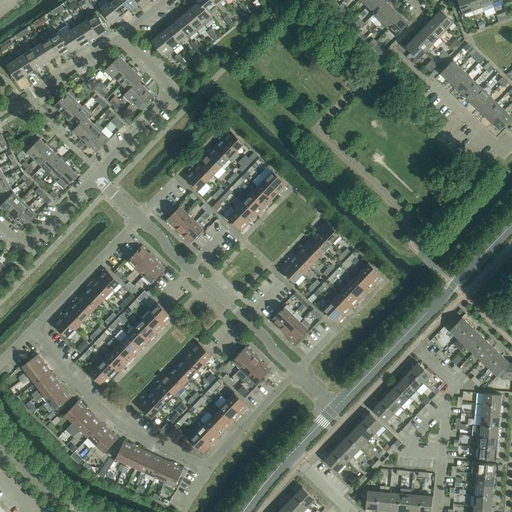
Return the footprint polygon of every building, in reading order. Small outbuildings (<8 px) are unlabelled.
[(117,12),(121,16),(128,10),(120,0),(107,0),(108,0),(109,2),(117,12)] [(136,3),(133,0),(120,0),(128,10),(136,3)] [(199,2),(212,18),(213,18),(210,14),(218,8),(216,6),(211,0),(197,0),(199,2)] [(375,14),(376,12),(386,2),(386,3),(388,1),(386,0),(373,0),(368,7),(374,13),(375,14)] [(473,10),(469,0),(457,0),(463,14),(473,10)] [(469,0),(473,10),(483,7),(479,0),(469,0)] [(112,23),(121,16),(117,12),(109,2),(101,9),(112,23)] [(192,8),(205,24),(212,18),(199,2),(192,8)] [(375,14),(374,13),(373,14),(381,22),(393,9),(386,3),(386,2),(376,12),(375,14)] [(183,15),(197,31),(205,24),(192,8),(183,15)] [(446,8),(443,11),(452,20),(454,19),(446,8)] [(388,29),(400,16),(393,9),(381,22),(388,29)] [(434,18),(446,30),(454,22),(441,10),(434,18)] [(86,18),(97,35),(106,30),(95,12),(86,18)] [(506,12),(496,15),(499,21),(508,18),(506,12)] [(176,21),(187,36),(189,37),(197,31),(183,15),(176,21)] [(400,16),(388,29),(396,36),(408,23),(400,16)] [(78,23),(89,41),(97,35),(86,18),(78,23)] [(427,25),(439,37),(446,30),(434,18),(427,25)] [(168,28),(179,42),(187,36),(176,21),(168,28)] [(71,31),(80,46),(89,41),(78,23),(69,29),(71,31)] [(420,32),(432,44),(439,37),(427,25),(420,32)] [(160,34),(172,48),(179,42),(168,28),(160,34)] [(69,48),(68,48),(71,52),(80,46),(71,31),(62,36),(69,48)] [(60,53),(68,48),(69,48),(62,36),(59,32),(50,37),(60,53)] [(412,39),(425,52),(432,44),(420,32),(412,39)] [(152,41),(163,55),(164,55),(165,57),(173,50),(172,48),(160,34),(152,41)] [(42,43),(52,58),(60,53),(50,37),(42,43)] [(425,52),(412,39),(405,47),(418,59),(425,52)] [(33,48),(43,64),(52,58),(42,43),(33,48)] [(25,54),(34,69),(43,64),(33,48),(25,54)] [(16,59),(26,75),(34,69),(25,54),(16,59)] [(119,56),(107,69),(105,71),(113,78),(115,77),(127,64),(119,56)] [(26,75),(16,59),(7,65),(17,80),(26,75)] [(448,80),(460,68),(453,60),(441,73),(448,80)] [(433,61),(426,68),(430,72),(437,65),(433,61)] [(127,64),(115,77),(122,84),(135,71),(127,64)] [(460,68),(448,80),(456,88),(468,75),(460,68)] [(135,71),(122,84),(120,86),(127,92),(129,90),(129,91),(139,81),(142,78),(135,71)] [(92,74),(86,78),(90,83),(96,80),(92,74)] [(468,75),(456,88),(463,95),(475,82),(468,75)] [(129,90),(127,92),(124,96),(131,103),(133,101),(146,88),(139,81),(129,91),(129,90)] [(475,82),(463,95),(470,102),(483,89),(475,82)] [(146,88),(133,101),(141,109),(154,95),(146,88)] [(483,89),(470,102),(478,109),(490,96),(483,89)] [(54,105),(62,113),(75,100),(76,98),(68,90),(54,105)] [(490,96),(478,109),(485,116),(497,103),(490,96)] [(82,107),(75,100),(62,113),(70,120),(82,107)] [(497,103),(485,116),(492,123),(505,110),(497,103)] [(70,120),(76,126),(77,127),(87,117),(90,114),(92,112),(84,105),(82,107),(70,120)] [(511,116),(505,110),(492,123),(500,130),(511,117),(511,116)] [(126,115),(123,118),(130,125),(133,122),(126,115)] [(120,129),(125,124),(116,116),(112,119),(111,121),(120,129)] [(73,130),(81,137),(94,124),(87,117),(77,127),(76,126),(73,130)] [(94,124),(81,137),(89,144),(101,131),(94,124)] [(222,138),(236,151),(244,143),(230,130),(222,138)] [(101,131),(89,144),(96,152),(109,138),(101,131)] [(35,159),(48,146),(40,138),(27,152),(35,159)] [(215,146),(229,159),(236,151),(222,138),(215,146)] [(48,146),(35,159),(42,166),(55,153),(48,146)] [(229,159),(215,146),(207,153),(221,167),(229,159)] [(55,153),(42,166),(49,174),(62,160),(55,153)] [(207,153),(200,161),(214,175),(221,167),(207,153)] [(62,160),(49,174),(57,181),(70,167),(62,160)] [(192,169),(207,183),(214,175),(200,161),(192,169)] [(26,168),(25,170),(29,174),(34,169),(29,165),(26,168)] [(70,167),(57,181),(64,188),(77,174),(70,167)] [(207,183),(192,169),(185,177),(192,184),(199,191),(207,183)] [(265,179),(279,193),(287,185),(273,171),(265,179)] [(12,191),(9,186),(10,186),(5,177),(0,179),(0,196),(1,198),(12,191)] [(257,187),(272,200),(279,193),(265,179),(257,187)] [(192,184),(190,186),(193,189),(194,190),(197,193),(198,191),(199,191),(192,184)] [(250,195),(264,208),(272,200),(257,187),(250,195)] [(9,213),(22,199),(14,192),(13,193),(12,191),(1,198),(4,203),(1,205),(9,213)] [(264,208),(250,195),(243,202),(257,216),(264,208)] [(29,206),(22,199),(9,213),(16,220),(29,206)] [(249,224),(257,216),(243,202),(235,210),(249,224)] [(29,206),(16,220),(24,227),(37,214),(29,206)] [(174,228),(188,214),(180,206),(166,220),(174,228)] [(249,224),(235,210),(227,218),(241,232),(249,224)] [(188,214),(174,228),(182,236),(196,221),(188,214)] [(196,221),(182,236),(190,243),(204,229),(196,221)] [(318,230),(332,243),(340,235),(326,222),(318,230)] [(311,238),(325,251),(332,243),(318,230),(311,238)] [(303,246),(317,259),(325,251),(311,238),(303,246)] [(136,268),(149,254),(141,246),(128,260),(136,268)] [(296,253),(310,267),(317,259),(303,246),(296,253)] [(288,261),(302,275),(310,267),(296,253),(288,261)] [(149,254),(136,268),(144,276),(157,261),(149,254)] [(157,261),(144,276),(152,283),(165,269),(157,261)] [(302,275),(288,261),(280,269),(294,283),(302,275)] [(361,271),(375,285),(382,276),(369,263),(361,271)] [(98,277),(112,290),(120,282),(106,269),(98,277)] [(115,273),(119,278),(123,281),(126,278),(122,275),(118,270),(115,273)] [(353,279),(367,292),(375,285),(361,271),(353,279)] [(90,285),(105,298),(112,290),(98,277),(90,285)] [(346,287),(360,300),(367,292),(353,279),(346,287)] [(83,292),(97,306),(105,298),(90,285),(83,292)] [(338,294),(352,308),(360,300),(346,287),(338,294)] [(76,300),(90,314),(97,306),(83,292),(76,300)] [(331,302),(345,316),(352,308),(338,294),(331,302)] [(68,308),(82,321),(90,314),(76,300),(68,308)] [(345,316),(331,302),(323,310),(337,324),(345,316)] [(150,312),(164,325),(172,317),(158,304),(150,312)] [(279,328),(292,315),(284,307),(271,321),(279,328)] [(61,316),(75,329),(82,321),(68,308),(61,316)] [(142,319),(157,333),(164,325),(150,312),(142,319)] [(292,315),(279,328),(286,336),(300,322),(292,315)] [(75,329),(61,316),(53,324),(67,337),(75,329)] [(458,338),(469,326),(470,325),(462,317),(450,330),(458,338)] [(135,327),(149,341),(157,333),(142,319),(135,327)] [(300,322),(286,336),(294,344),(308,330),(300,322)] [(466,345),(477,334),(478,333),(470,325),(469,326),(458,338),(466,345)] [(128,335),(142,348),(149,341),(135,327),(128,335)] [(474,353),(485,341),(486,340),(478,333),(477,334),(466,345),(474,353)] [(120,343),(134,356),(142,348),(128,335),(120,343)] [(481,360),(493,349),(494,348),(486,340),(485,341),(474,353),(481,360)] [(190,350),(204,363),(212,355),(198,342),(190,350)] [(113,350),(127,364),(134,356),(120,343),(113,350)] [(240,369),(254,354),(246,347),(232,361),(240,369)] [(489,368),(500,357),(502,355),(494,348),(493,349),(481,360),(489,368)] [(105,358),(119,372),(127,364),(113,350),(105,358)] [(183,358),(197,371),(204,363),(190,350),(183,358)] [(29,375),(45,363),(38,354),(22,366),(29,375)] [(254,354),(240,369),(248,376),(262,362),(254,354)] [(498,375),(509,363),(502,355),(500,357),(489,368),(497,376),(498,375)] [(98,366),(112,380),(119,372),(105,358),(98,366)] [(175,365),(189,379),(197,371),(183,358),(175,365)] [(262,362),(248,376),(256,384),(270,370),(262,362)] [(410,370),(423,383),(431,374),(418,362),(410,370)] [(36,383),(51,372),(45,363),(29,375),(36,383)] [(511,363),(509,363),(498,375),(502,378),(511,379),(511,363)] [(168,373),(182,387),(189,379),(175,365),(168,373)] [(112,380),(98,366),(90,374),(104,388),(112,380)] [(410,370),(403,378),(416,390),(423,383),(410,370)] [(51,372),(36,383),(42,392),(58,381),(51,372)] [(160,381),(175,395),(182,387),(168,373),(160,381)] [(395,386),(408,398),(416,390),(403,378),(395,386)] [(42,392),(39,394),(34,398),(37,401),(45,396),(48,401),(64,389),(58,381),(42,392)] [(153,389),(167,403),(175,395),(160,381),(153,389)] [(388,394),(401,406),(408,398),(395,386),(388,394)] [(64,389),(48,401),(55,410),(71,398),(64,389)] [(145,397),(160,410),(167,403),(153,389),(145,397)] [(483,400),(483,392),(464,391),(464,399),(483,400)] [(227,401),(241,414),(249,406),(235,393),(227,401)] [(483,404),(501,406),(502,395),(484,393),(483,404)] [(401,406),(388,394),(380,401),(393,414),(401,406)] [(160,410),(145,397),(138,405),(152,419),(160,410)] [(73,423),(87,409),(79,401),(65,415),(73,423)] [(234,422),(241,414),(227,401),(220,408),(234,422)] [(380,401),(373,409),(386,422),(393,414),(380,401)] [(482,415),(500,417),(501,406),(483,404),(482,415)] [(212,416),(226,430),(234,422),(220,408),(212,416)] [(81,430),(94,416),(87,409),(73,423),(81,430)] [(362,420),(375,433),(383,425),(370,412),(362,420)] [(481,426),(499,427),(500,417),(482,415),(481,426)] [(89,437),(102,423),(94,416),(81,430),(89,437)] [(226,430),(212,416),(205,424),(219,437),(226,430)] [(355,428),(368,440),(375,433),(362,420),(355,428)] [(102,423),(89,437),(97,445),(110,431),(102,423)] [(162,428),(161,429),(164,432),(165,431),(169,426),(166,423),(162,428)] [(197,432),(211,445),(219,437),(205,424),(197,432)] [(499,427),(481,426),(480,437),(498,438),(499,427)] [(347,436),(360,448),(368,440),(355,428),(347,436)] [(110,431),(97,445),(105,452),(118,438),(110,431)] [(211,445),(197,432),(190,440),(204,453),(211,445)] [(340,444),(353,456),(360,448),(347,436),(340,444)] [(479,447),(497,449),(498,438),(480,437),(479,447)] [(390,447),(394,450),(397,447),(401,443),(398,440),(394,444),(390,447)] [(126,464),(134,446),(124,441),(116,459),(126,464)] [(353,456),(340,444),(332,452),(345,464),(353,456)] [(136,468),(144,450),(134,446),(126,464),(136,468)] [(497,449),(479,447),(478,459),(496,460),(497,449)] [(76,450),(72,455),(79,462),(84,458),(76,450)] [(144,450),(136,468),(141,471),(146,473),(154,455),(144,450)] [(345,464),(332,452),(325,460),(338,472),(345,464)] [(155,477),(163,459),(154,455),(146,473),(155,477)] [(110,457),(98,475),(103,478),(104,477),(115,461),(110,457)] [(163,459),(155,477),(165,482),(173,464),(163,459)] [(477,474),(494,475),(495,464),(472,462),(472,473),(477,474)] [(173,464),(165,482),(164,485),(174,490),(176,487),(177,487),(184,478),(180,476),(183,468),(173,464)] [(494,475),(477,474),(476,485),(493,486),(494,475)] [(140,485),(137,491),(142,493),(145,487),(140,485)] [(475,495),(492,497),(493,486),(476,485),(475,495)] [(295,495),(307,507),(315,499),(302,486),(295,495)] [(377,509),(379,492),(368,491),(366,508),(377,509)] [(379,492),(377,509),(388,510),(390,493),(379,492)] [(390,493),(388,510),(399,511),(400,494),(390,493)] [(400,494),(399,511),(406,511),(409,511),(411,495),(400,494)] [(302,511),(307,507),(295,495),(287,502),(297,511),(302,511)] [(411,495),(409,511),(420,511),(422,496),(411,495)] [(492,497),(475,495),(474,506),(491,508),(492,497)] [(422,496),(420,511),(431,511),(433,497),(422,496)] [(280,510),(281,511),(297,511),(287,502),(280,510)]
